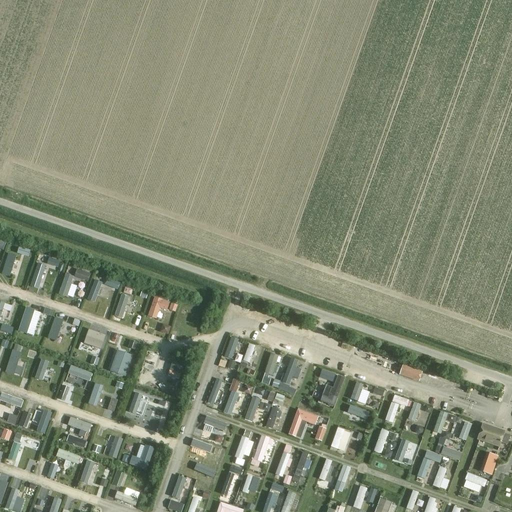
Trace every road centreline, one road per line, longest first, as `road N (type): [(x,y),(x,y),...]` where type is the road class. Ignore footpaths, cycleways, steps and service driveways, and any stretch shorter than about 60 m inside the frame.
road 1 (unclassified): [(511,384),(0,202)]
road 2 (track): [(194,408),(359,468)]
road 3 (track): [(364,470),(479,511)]
